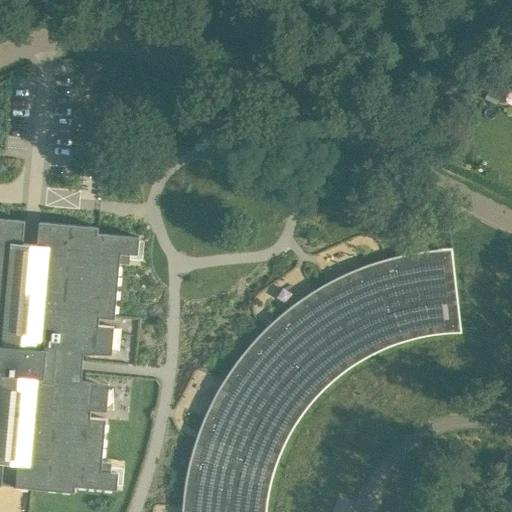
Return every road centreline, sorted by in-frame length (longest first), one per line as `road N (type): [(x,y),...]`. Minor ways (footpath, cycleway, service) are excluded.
road 1 (unclassified): [(0,56),(46,39),(114,42),(300,111)]
road 2 (unclassified): [(511,213),(300,111)]
